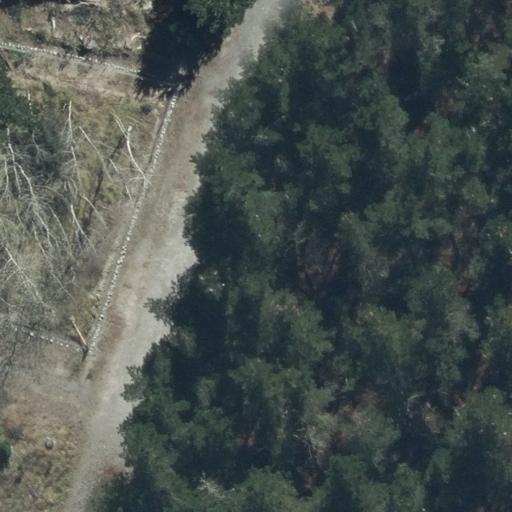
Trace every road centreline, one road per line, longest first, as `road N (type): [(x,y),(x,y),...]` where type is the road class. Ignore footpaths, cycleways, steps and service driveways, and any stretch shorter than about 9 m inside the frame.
road 1 (unclassified): [(273,0),(240,48),(100,511)]
road 2 (track): [(129,409),(0,372)]
